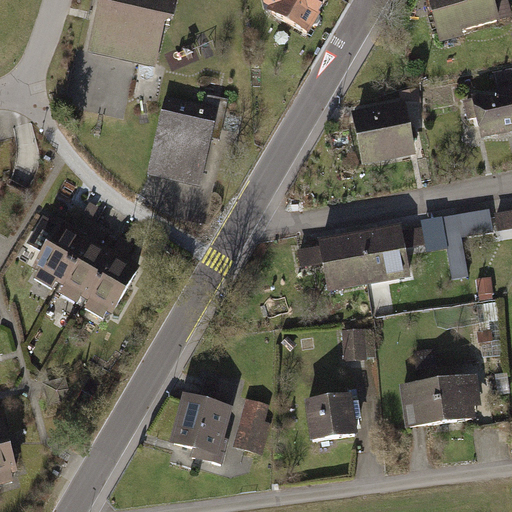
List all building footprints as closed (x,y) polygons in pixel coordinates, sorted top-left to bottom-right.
[(100,0),(89,52),(154,66),(163,25),(171,19),(175,0),(100,0)] [(326,0),(259,0),(261,7),(305,34),(326,0)] [(426,0),(439,46),(461,40),(459,34),(497,24),(497,21),(491,0),(426,0)] [(491,0),(497,21),(511,17),(511,16),(507,0),(491,0)] [(511,68),(494,73),(498,92),(511,88),(511,68)] [(511,88),(498,92),(472,97),(481,140),(511,133),(511,88)] [(201,106),(166,98),(150,169),(202,181),(221,99),(204,96),(201,106)] [(403,104),(351,115),(362,167),(413,157),(403,104)] [(489,211),(457,216),(461,239),(493,233),(489,211)] [(511,233),(511,213),(494,216),(497,236),(511,233)] [(440,219),(445,245),(462,242),(461,239),(457,216),(440,219)] [(77,231),(88,238),(97,223),(86,217),(77,231)] [(77,231),(61,222),(34,269),(39,272),(34,280),(52,290),(56,284),(60,286),(88,238),(77,231)] [(97,223),(88,238),(100,245),(109,231),(97,223)] [(400,226),(358,234),(368,287),(410,280),(405,250),(401,233),(400,226)] [(424,229),(401,233),(405,250),(427,246),(424,229)] [(358,234),(316,242),(317,248),(320,267),(326,295),(368,287),(358,234)] [(100,245),(88,238),(60,286),(63,288),(59,295),(77,306),(81,298),(86,301),(114,254),(105,248),(100,245)] [(123,239),(114,254),(126,261),(135,246),(123,239)] [(445,245),(452,281),(468,278),(462,242),(445,245)] [(320,267),(317,248),(296,251),(300,271),(320,267)] [(126,261),(114,254),(86,301),(89,302),(84,310),(103,321),(106,316),(111,319),(141,269),(131,263),(126,261)] [(491,279),(477,280),(479,300),(493,299),(491,279)] [(342,332),(344,362),(367,361),(365,330),(342,332)] [(288,337),(282,343),(290,351),(297,345),(288,337)] [(435,350),(413,354),(415,371),(437,368),(435,350)] [(508,374),(496,376),(498,395),(510,394),(508,374)] [(477,376),(398,387),(404,430),(475,421),(473,408),(481,407),(477,376)] [(206,377),(199,402),(231,411),(238,386),(206,377)] [(44,384),(49,407),(62,403),(69,391),(66,378),(44,384)] [(350,397),(304,404),(309,443),(356,437),(350,397)] [(223,441),(231,411),(199,402),(181,398),(168,447),(192,454),(191,459),(222,468),(229,442),(223,441)] [(269,407),(245,400),(232,449),(263,457),(271,425),(265,424),(269,407)] [(0,486),(15,483),(14,477),(19,476),(3,419),(0,420),(0,486)]
